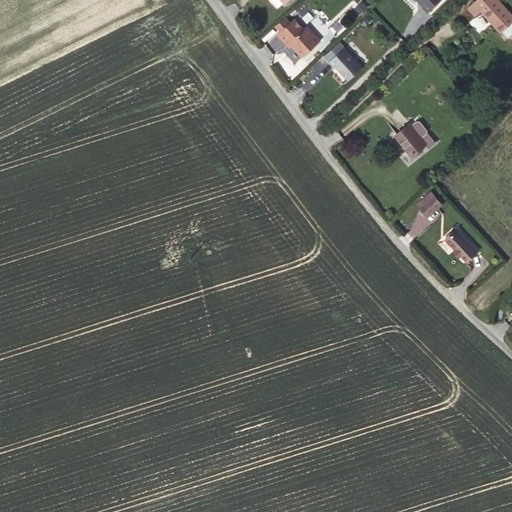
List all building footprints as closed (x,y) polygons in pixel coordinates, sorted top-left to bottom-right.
[(418,0),(421,2),(420,3),(426,9),(435,0),(418,0)] [(511,12),(511,6),(506,0),(468,0),(476,7),(481,2),(502,23),(511,12)] [(287,16),(276,26),(281,32),(292,22),(287,16)] [(296,18),(292,22),(281,32),(279,34),(292,47),(296,44),(306,53),(321,37),(314,30),(313,32),(306,25),(304,27),(296,18)] [(364,63),(345,44),(330,59),(335,65),(337,63),(350,77),(364,63)] [(432,138),(411,115),(396,129),(418,151),(432,138)] [(421,203),(434,191),(430,187),(418,200),(421,203)] [(441,198),(434,191),(421,203),(428,210),(441,198)] [(481,246),(461,223),(449,233),(458,243),(456,245),(462,250),(463,249),(470,256),(481,246)]
